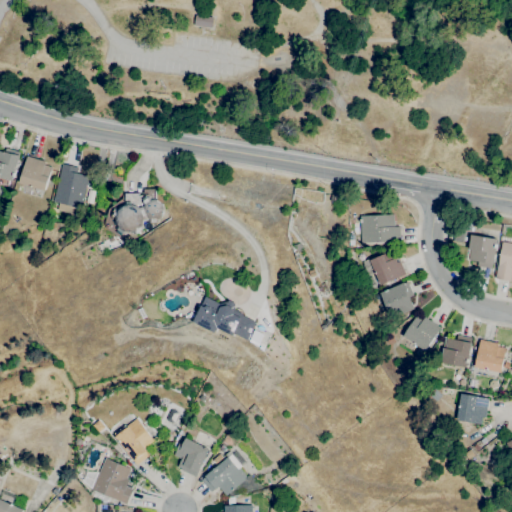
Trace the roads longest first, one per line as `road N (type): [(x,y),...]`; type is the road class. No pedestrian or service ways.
road 1 (tertiary): [(0,100),(68,121),(340,172)]
road 2 (residential): [(511,314),(476,306),(442,277),(431,244),(437,188)]
